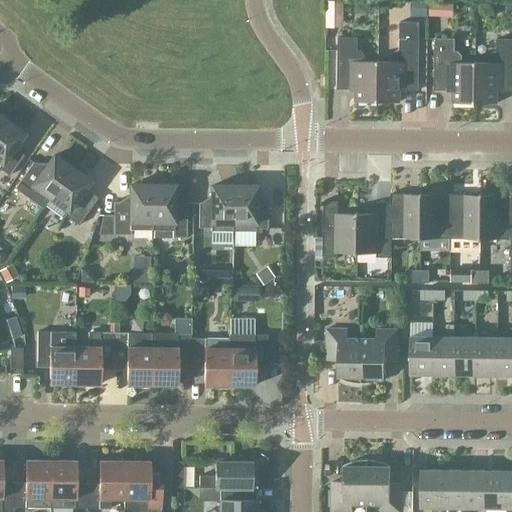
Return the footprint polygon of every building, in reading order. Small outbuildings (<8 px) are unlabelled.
[(345,19),(345,5),(328,6),(329,20),(345,19)] [(377,62),(377,102),(399,102),(399,91),(405,91),(405,90),(418,90),(419,22),(399,22),(399,51),(395,51),(391,55),(391,62),(377,62)] [(377,102),(377,62),(364,61),(364,54),(360,50),(357,50),(357,37),(337,37),(337,89),(350,89),(350,90),(355,90),(355,101),(377,102)] [(474,103),(475,63),(461,63),(461,56),(457,51),(454,51),(454,38),(434,38),(434,90),(447,90),(447,91),(452,91),(452,102),(474,103)] [(475,63),(474,103),(496,103),(497,92),(502,92),(502,91),(511,91),(511,39),(496,39),(496,52),(492,52),(488,56),(488,63),(475,63)] [(5,121),(0,127),(0,163),(0,169),(8,175),(23,155),(13,148),(23,134),(5,121)] [(33,162),(18,182),(29,190),(32,186),(48,198),(49,198),(74,163),(64,156),(61,161),(53,155),(43,169),(33,162)] [(48,198),(44,204),(44,205),(63,218),(64,215),(78,225),(97,198),(84,188),(89,181),(81,175),(84,170),(74,163),(49,198),(48,198)] [(151,230),(152,185),(149,185),(149,182),(140,180),(139,185),(129,185),(129,202),(113,202),(113,235),(130,235),(130,230),(151,230)] [(186,238),(186,228),(186,202),(174,202),(174,185),(152,185),(151,230),(172,230),(172,237),(186,238)] [(232,231),(233,186),(211,186),(210,203),(198,202),(198,228),(210,228),(210,231),(232,231)] [(232,231),(255,231),(255,228),(267,228),(267,203),(255,203),(255,186),(233,186),(232,231)] [(420,238),(420,194),(390,193),(390,202),(391,202),(390,238),(391,238),(420,238)] [(450,238),(450,194),(420,194),(420,238),(450,238)] [(480,239),(481,194),(450,194),(450,238),(480,239)] [(510,239),(511,195),(481,194),(480,239),(510,239)] [(356,253),(357,214),(337,213),(337,201),(323,201),(322,256),(337,257),(337,252),(356,253)] [(391,202),(390,202),(377,202),(377,214),(357,214),(356,253),(376,253),(376,257),(391,257),(391,238),(390,238),(391,202)] [(419,283),(420,270),(411,270),(411,283),(419,283)] [(419,283),(428,283),(428,270),(420,270),(419,283)] [(471,283),(479,283),(480,271),(471,271),(471,283)] [(480,271),(479,283),(489,283),(489,271),(480,271)] [(432,300),(432,290),(420,290),(420,300),(432,300)] [(444,300),(444,290),(432,290),(432,300),(444,300)] [(475,300),(475,290),(463,290),(463,300),(475,300)] [(487,300),(487,290),(475,290),(475,300),(487,300)] [(453,370),(454,337),(454,324),(445,324),(445,337),(432,337),(432,370),(431,370),(431,371),(431,372),(432,373),(433,373),(434,374),(435,374),(436,374),(447,374),(448,370),(453,370)] [(511,327),(510,337),(497,337),(496,370),(496,372),(496,373),(497,374),(498,375),(499,375),(511,375),(511,373),(511,327)] [(360,383),(361,338),(346,338),(347,329),(326,329),(325,360),(337,360),(337,377),(341,379),(344,380),(348,381),(351,382),(354,383),(360,383)] [(381,379),(384,378),(384,361),(396,361),(396,329),(375,329),(375,338),(361,338),(360,383),(364,383),(368,383),(373,382),(376,381),(378,380),(381,379)] [(49,361),(49,384),(74,384),(74,346),(75,332),(36,331),(36,361),(49,361)] [(112,362),(113,332),(87,332),(87,346),(74,346),(74,384),(98,385),(99,362),(112,362)] [(151,333),(138,333),(113,332),(112,362),(126,362),(126,385),(151,385),(151,347),(151,333)] [(151,347),(151,385),(176,385),(176,363),(190,363),(190,338),(190,334),(151,334),(151,347)] [(228,348),(228,386),(253,386),(253,364),(266,364),(266,335),(253,335),(228,335),(228,348)] [(432,370),(432,337),(410,336),(409,374),(425,374),(426,370),(431,370),(432,370)] [(475,370),(475,337),(454,337),(453,370),(453,371),(453,372),(454,373),(454,374),(455,374),(456,374),(468,375),(469,370),(474,370),(475,370)] [(496,370),(497,337),(475,337),(475,370),(474,370),(474,371),(475,373),(475,374),(476,374),(477,374),(478,375),(490,375),(491,370),(496,370)] [(228,348),(204,348),(204,338),(190,338),(190,363),(203,363),(203,386),(228,386),(228,348)] [(9,347),(9,373),(21,373),(21,347),(9,347)] [(0,511),(12,511),(12,507),(13,482),(1,482),(1,460),(0,459),(0,511)] [(252,488),(256,488),(256,469),(250,469),(250,462),(230,462),(230,459),(217,459),(217,462),(214,462),(214,476),(198,476),(198,488),(219,488),(219,487),(252,488)] [(366,504),(366,459),(361,460),(358,460),(354,461),(349,462),(345,464),(343,465),(343,482),(331,482),(330,511),(351,511),(352,504),(366,504)] [(390,482),(390,465),(387,464),(384,463),(378,461),(373,460),(370,460),(366,459),(366,504),(380,504),(380,511),(401,511),(402,483),(390,482)] [(49,508),(50,460),(25,460),(25,482),(13,482),(12,507),(49,508)] [(86,508),(86,483),(74,483),(75,460),(50,460),(49,508),(86,508)] [(123,499),(123,461),(99,461),(98,483),(86,483),(86,508),(110,508),(110,499),(123,499)] [(123,461),(123,499),(122,511),(159,511),(160,467),(148,467),(148,461),(123,461)] [(170,461),(170,487),(182,487),(182,461),(170,461)] [(439,470),(438,470),(420,470),(420,507),(432,507),(431,511),(442,511),(442,507),(442,474),(443,474),(443,473),(442,472),(442,471),(441,471),(440,470),(439,470)] [(460,470),(459,470),(448,470),(448,474),(443,474),(442,474),(442,507),(463,508),(464,474),(465,474),(464,473),(464,472),(463,471),(461,470),(460,470)] [(482,470),(481,470),(470,470),(469,475),(465,474),(464,474),(463,508),(485,508),(486,475),(486,474),(486,473),(486,472),(485,472),(484,471),(483,470),(482,470)] [(504,470),(502,470),(492,470),(491,475),(486,475),(485,508),(506,508),(507,475),(508,475),(508,473),(507,473),(507,472),(506,471),(505,471),(504,471),(504,470)] [(252,508),(252,488),(219,487),(219,488),(218,511),(255,511),(256,508),(252,508)]
